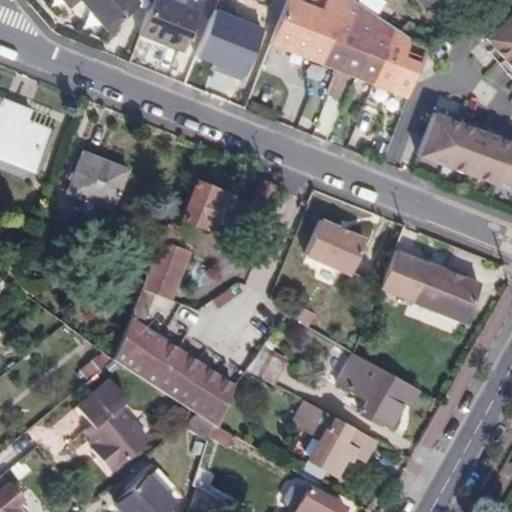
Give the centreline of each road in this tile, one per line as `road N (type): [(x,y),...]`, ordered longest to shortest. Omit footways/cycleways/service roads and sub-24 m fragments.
road 1 (residential): [(511,242),(35,54)]
road 2 (secondary): [(511,367),(431,511)]
